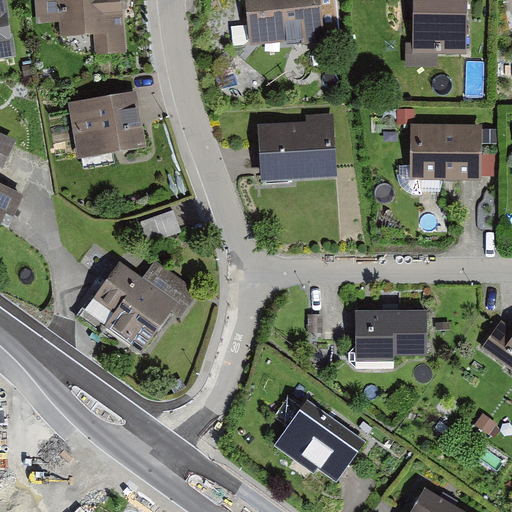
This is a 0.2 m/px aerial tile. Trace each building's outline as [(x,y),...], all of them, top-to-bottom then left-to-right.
[(8,0),(0,0),(0,57),(19,54),(8,0)] [(35,0),(37,23),(60,21),(61,36),(98,34),(99,53),(128,51),(123,0),(35,0)] [(322,0),(245,0),(252,50),(327,42),(322,0)] [(467,0),(415,0),(415,48),(466,49),(467,0)] [(137,91),(70,102),(79,158),(147,146),(137,91)] [(308,124),(260,126),(263,184),(340,180),(337,112),(307,113),(308,124)] [(482,125),(412,125),(411,178),(482,179),(482,125)] [(0,134),(0,227),(6,214),(17,219),(27,196),(1,184),(20,144),(0,134)] [(176,210),(140,221),(147,244),(183,233),(176,210)] [(142,278),(119,262),(84,310),(144,353),(172,314),(181,320),(200,294),(154,261),(142,278)] [(426,308),(356,308),(357,357),(393,357),(393,353),(426,353),(426,308)] [(511,324),(504,319),(484,348),(511,367),(511,324)] [(334,481),(362,437),(305,400),(276,444),(334,481)] [(499,428),(485,416),(476,426),(490,438),(499,428)] [(461,511),(426,490),(412,511),(461,511)]
